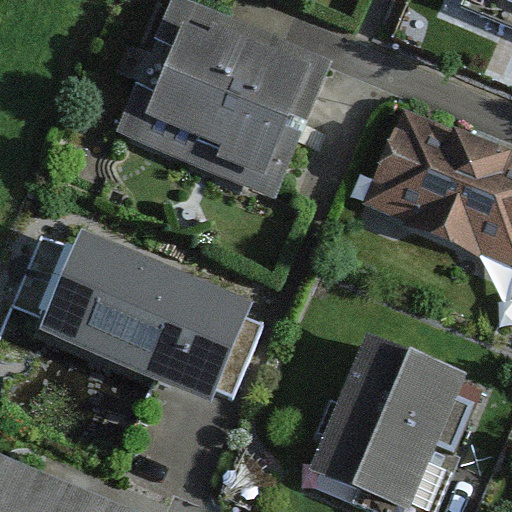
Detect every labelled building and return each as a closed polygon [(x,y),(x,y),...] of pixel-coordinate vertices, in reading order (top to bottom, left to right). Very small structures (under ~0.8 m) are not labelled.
[(287,198),(332,78),(317,72),(324,53),(184,0),(131,139),(287,198)] [(511,0),(479,0),(476,9),(511,22),(511,0)] [(511,161),(399,114),(362,204),(511,266),(511,161)] [(253,313),(82,242),(40,341),(212,413),(219,395),(234,401),(263,331),(248,325),(253,313)] [(473,387),(381,345),(318,481),(385,511),(423,511),(452,450),(468,458),(489,412),(466,402),(473,387)] [(134,511),(135,511),(0,457),(0,511),(134,511)]
